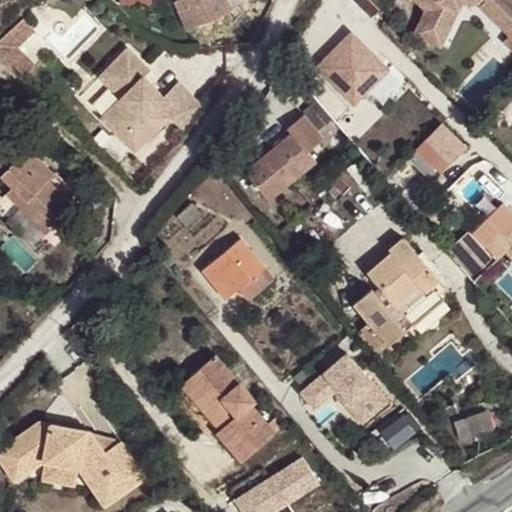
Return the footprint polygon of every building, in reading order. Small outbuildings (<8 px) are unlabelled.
[(178,0),(174,2),(187,30),(230,11),(225,0),(178,0)] [(511,0),(416,0),(426,9),(430,13),(427,19),(422,16),(415,32),(440,44),(460,3),(461,0),(486,0),(504,18),(499,23),(510,33),(504,39),(511,47),(511,0)] [(480,4),(499,23),(504,18),(486,0),(461,0),(460,3),(480,4)] [(391,37),(402,26),(380,5),(370,16),(391,37)] [(426,9),(422,16),(427,19),(430,13),(426,9)] [(0,38),(0,50),(5,56),(15,45),(33,27),(22,16),(0,38)] [(356,28),(320,68),(362,105),(398,66),(356,28)] [(34,63),(15,45),(5,56),(23,74),(34,63)] [(131,131),(142,143),(169,117),(170,116),(158,104),(165,97),(165,96),(144,76),(140,72),(146,65),(129,47),(101,75),(122,97),(102,117),(124,139),(131,131)] [(140,72),(144,76),(151,70),(146,65),(140,72)] [(169,117),(182,130),(201,104),(179,82),(165,96),(165,97),(158,104),(170,116),(169,117)] [(465,148),(441,124),(426,139),(451,163),(465,148)] [(321,166),(336,153),(316,130),(300,143),(304,149),(259,188),(283,216),(329,175),(321,166)] [(135,150),(142,143),(131,131),(124,139),(135,150)] [(442,172),(451,163),(426,139),(418,148),(442,172)] [(22,206),(47,232),(74,205),(48,179),(54,172),(26,145),(0,170),(0,172),(13,186),(27,200),(22,206)] [(27,200),(13,186),(7,191),(22,206),(27,200)] [(193,202),(178,215),(187,227),(202,213),(193,202)] [(427,292),(440,280),(402,236),(389,247),(392,250),(367,272),(383,290),(377,295),(372,289),(354,305),(371,325),(385,341),(389,345),(406,329),(397,317),(390,310),(420,285),(427,292)] [(241,238),(204,269),(226,297),(238,286),(264,265),(241,238)] [(274,276),(264,265),(238,286),(248,298),(274,276)] [(397,317),(427,292),(420,285),(390,310),(397,317)] [(370,354),(385,341),(371,325),(356,337),(370,354)] [(367,422),(398,399),(359,347),(304,389),(320,410),(344,392),(367,422)] [(218,431),(241,460),(283,426),(275,417),(268,423),(251,403),(256,399),(241,381),(239,381),(218,354),(187,379),(211,408),(219,402),(224,409),(220,413),(228,423),(218,431)] [(211,408),(187,379),(170,393),(196,425),(210,431),(218,431),(228,423),(220,413),(224,409),(219,402),(211,408)] [(411,411),(387,428),(399,446),(423,428),(411,411)] [(480,431),(474,413),(453,420),(459,437),(480,431)] [(101,498),(142,470),(118,434),(116,435),(101,446),(88,427),(87,426),(36,416),(0,440),(0,457),(11,474),(40,454),(75,461),(101,498)] [(101,446),(116,435),(88,427),(101,446)] [(239,490),(249,511),(274,511),(328,486),(313,455),(239,490)]
